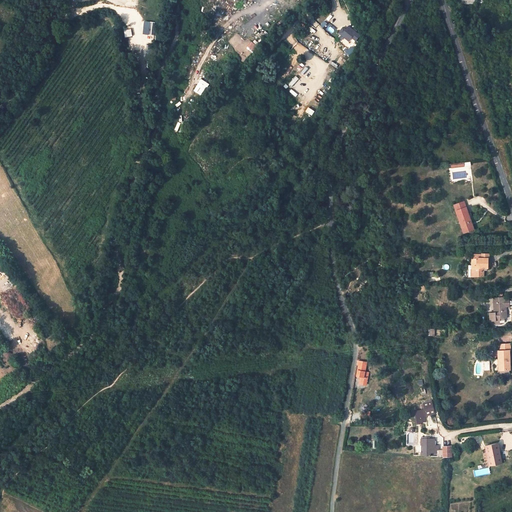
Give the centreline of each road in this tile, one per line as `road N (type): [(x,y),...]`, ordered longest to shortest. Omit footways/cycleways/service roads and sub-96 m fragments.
road 1 (track): [(318,0),(190,141),(203,173),(214,177),(244,165),(272,173),(286,186),(287,204),(83,511)]
road 2 (unclassified): [(331,511),(355,345),(330,254),(329,156),(410,0)]
road 3 (track): [(329,222),(215,268),(0,498)]
road 4 (tertiary): [(511,206),(441,0)]
road 5 (unclassified): [(69,0),(0,108)]
